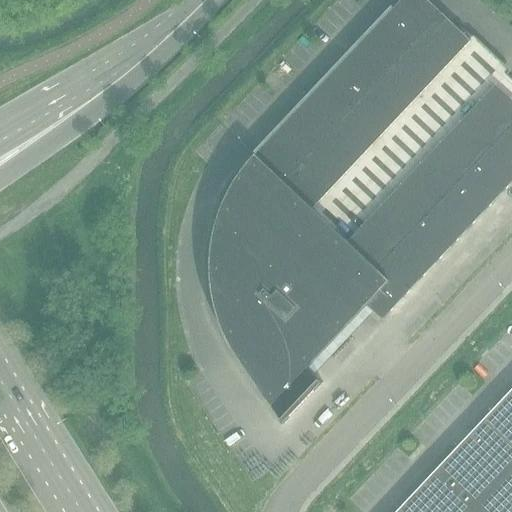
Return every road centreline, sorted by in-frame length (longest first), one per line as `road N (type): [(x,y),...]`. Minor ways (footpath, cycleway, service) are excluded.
road 1 (unknown): [(366,0),(194,175),(184,221),(183,297),(229,393),(302,483)]
road 2 (unclassified): [(276,511),(511,261)]
road 3 (secondary): [(0,175),(100,111),(182,44),(219,0)]
road 4 (secondary): [(199,0),(0,127)]
road 5 (residential): [(246,0),(105,146)]
road 6 (primary): [(81,511),(0,370)]
